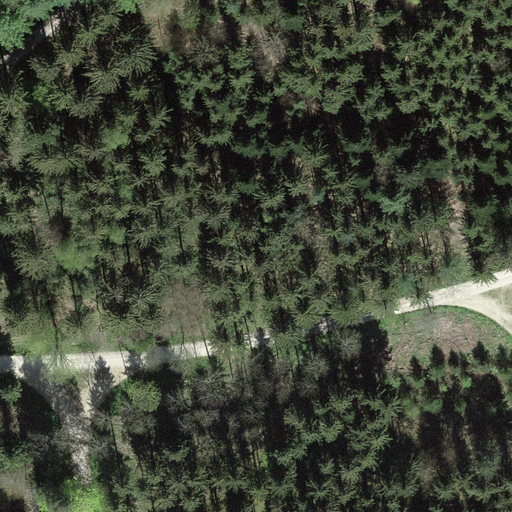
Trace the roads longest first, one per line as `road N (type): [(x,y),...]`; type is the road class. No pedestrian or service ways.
road 1 (track): [(0,364),(236,343),(511,276)]
road 2 (track): [(87,511),(73,360)]
